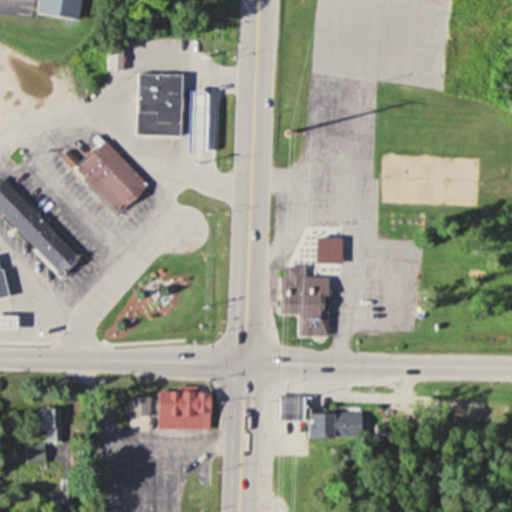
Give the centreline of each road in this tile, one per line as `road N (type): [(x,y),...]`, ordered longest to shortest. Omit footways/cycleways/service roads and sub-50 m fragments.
road 1 (primary): [(236,511),(255,0)]
road 2 (secondary): [(511,368),(0,358)]
road 3 (residential): [(177,229),(150,238),(90,305),(77,328),(75,360)]
